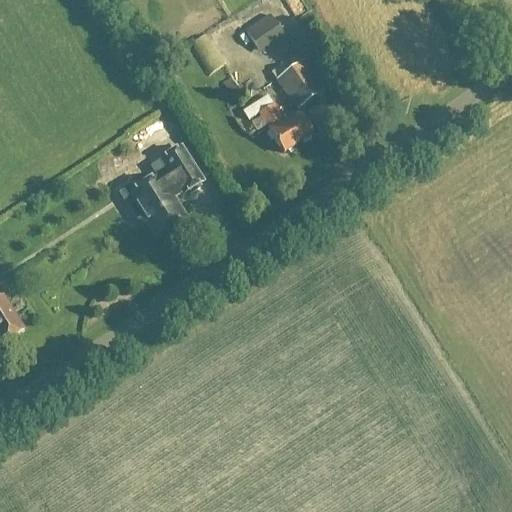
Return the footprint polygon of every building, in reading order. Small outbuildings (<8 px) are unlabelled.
[(269,19),(244,36),(258,57),(283,41),(269,19)] [(304,64),(275,83),(296,113),(325,94),(304,64)] [(272,108),(258,117),(268,132),(267,132),(283,156),(312,137),(301,119),(286,128),(282,122),(272,108)] [(172,204),(201,185),(179,152),(161,164),(168,176),(158,182),(157,180),(128,199),(136,210),(130,214),(139,228),(145,224),(154,239),(161,234),(163,238),(178,228),(176,225),(183,220),(172,204)] [(0,347),(1,347),(4,351),(15,344),(12,340),(23,334),(1,299),(0,300),(0,347)]
